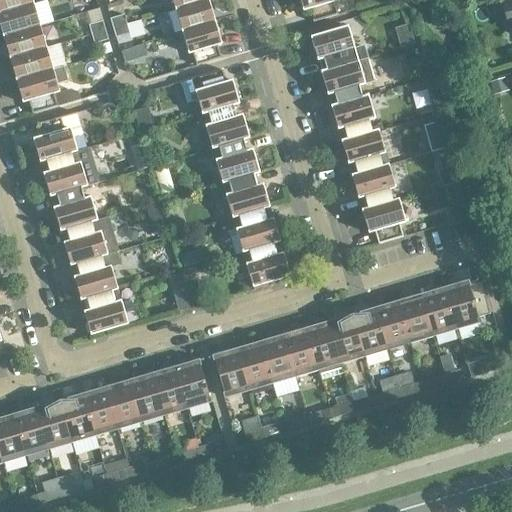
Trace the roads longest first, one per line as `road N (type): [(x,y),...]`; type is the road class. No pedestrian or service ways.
road 1 (residential): [(354,298),(254,0)]
road 2 (residential): [(73,383),(354,298)]
road 3 (residential): [(0,150),(73,383)]
road 4 (residential): [(354,298),(498,262)]
